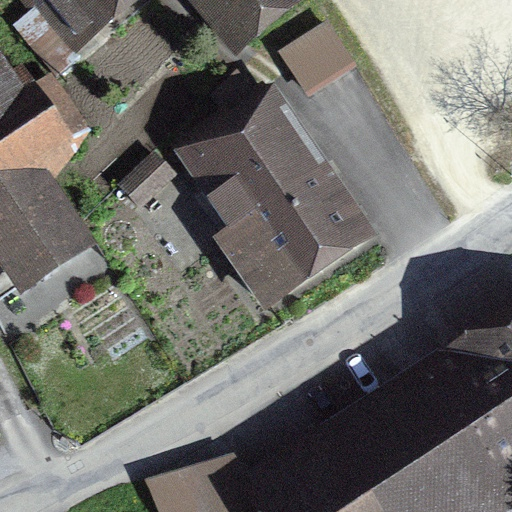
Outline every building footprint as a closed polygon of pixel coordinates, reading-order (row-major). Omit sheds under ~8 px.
[(78,58),(66,45),(121,0),(22,0),(30,10),(14,23),(55,78),(78,58)] [(212,0),(244,36),(285,2),(283,0),(212,0)] [(350,62),(326,25),(281,53),(306,91),(350,62)] [(0,66),(0,252),(21,285),(84,243),(43,182),(79,136),(54,82),(36,94),(22,73),(10,81),(0,66)] [(350,238),(253,93),(249,95),(234,74),(213,94),(225,112),(174,146),(213,204),(230,192),(249,221),(219,241),(259,301),(350,238)] [(138,195),(167,166),(155,154),(125,183),(138,195)] [(359,437),(258,501),(264,511),(476,511),(511,489),(511,338),(386,419),(383,414),(375,413),(358,423),(356,432),(359,437)]
